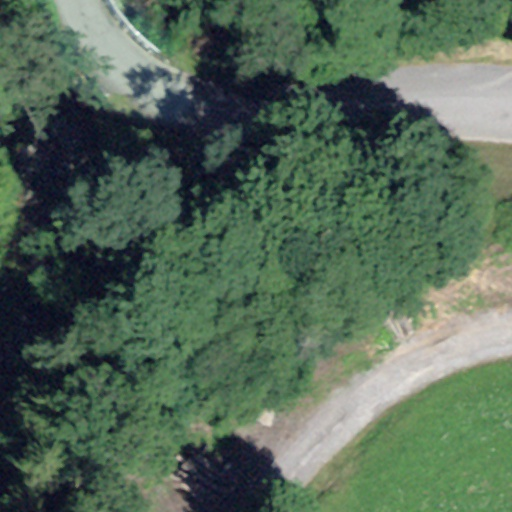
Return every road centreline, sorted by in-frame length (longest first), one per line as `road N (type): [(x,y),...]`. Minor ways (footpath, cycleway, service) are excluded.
road 1 (residential): [(511,121),(258,109),(149,84)]
road 2 (track): [(274,511),(399,381),(441,355),(511,338)]
